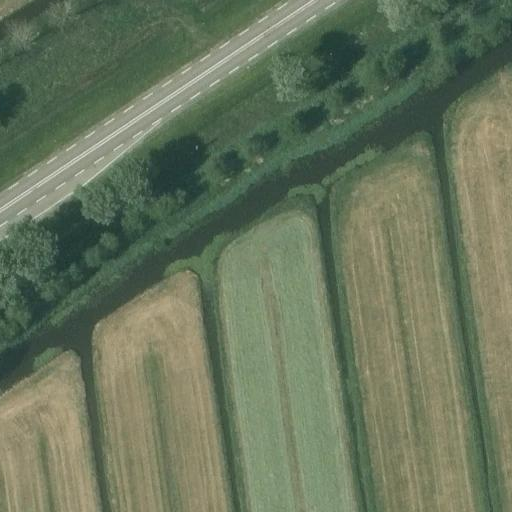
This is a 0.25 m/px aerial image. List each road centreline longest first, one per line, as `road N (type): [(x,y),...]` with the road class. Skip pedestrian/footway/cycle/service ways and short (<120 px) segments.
road 1 (track): [(0,344),(258,166),(511,8)]
road 2 (primary): [(0,211),(316,0)]
